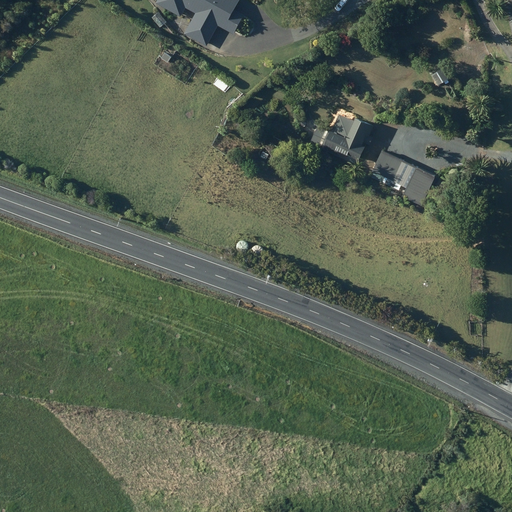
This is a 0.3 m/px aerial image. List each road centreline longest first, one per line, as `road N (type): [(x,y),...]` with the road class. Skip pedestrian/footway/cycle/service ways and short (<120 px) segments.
road 1 (tertiary): [(0,192),(349,316),(511,399)]
road 2 (unknown): [(511,168),(503,47),(487,0)]
